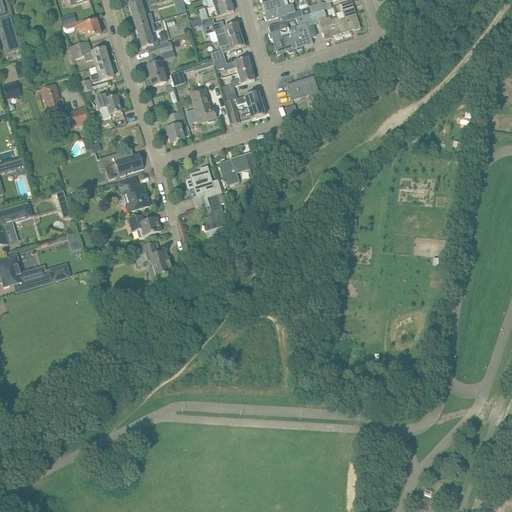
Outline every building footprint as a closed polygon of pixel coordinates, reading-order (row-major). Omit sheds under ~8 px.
[(131,0),(133,4),(128,6),(136,29),(153,24),(150,15),(144,17),(139,0),(131,0)] [(288,21),(295,19),(310,14),(309,8),(295,13),(293,5),(285,8),(282,0),(274,0),(262,4),(266,15),(265,16),(266,22),(286,16),(288,21)] [(406,1),(409,0),(385,0),(386,1),(387,0),(393,0),(397,12),(408,9),(406,1)] [(233,13),(230,1),(214,6),(216,14),(211,15),(212,18),(201,22),(202,26),(203,29),(214,25),(212,19),(233,13)] [(338,21),(342,34),(343,34),(345,36),(350,35),(350,31),(354,30),(354,31),(360,29),(351,2),(338,6),(340,13),(341,13),(343,19),(338,21)] [(321,3),(308,7),(309,8),(310,14),(323,10),(321,4),(321,3)] [(326,19),(323,10),(310,14),(314,26),(319,24),(325,41),(331,39),(330,38),(334,36),(337,39),(341,38),(342,34),(338,21),(337,18),(330,21),(329,18),(326,19)] [(296,34),(290,36),(295,49),(298,52),(302,50),(303,47),(306,46),(307,47),(313,45),(307,28),(314,26),(310,14),(295,19),(298,27),(295,28),(296,34)] [(73,15),(61,18),(64,26),(76,22),(73,15)] [(19,50),(10,17),(0,20),(0,24),(8,53),(19,50)] [(87,40),(87,39),(100,35),(96,21),(89,23),(88,20),(62,28),(64,33),(66,34),(74,32),(74,29),(78,28),(80,35),(78,36),(80,42),(87,40)] [(294,50),(295,49),(290,36),(280,39),(277,32),(288,29),(286,22),(268,27),(271,38),(277,56),(283,54),(283,53),(287,52),(289,54),(294,53),(294,50)] [(155,32),(153,24),(136,29),(142,50),(153,46),(149,34),(155,32)] [(214,25),(203,29),(205,36),(214,33),(218,43),(240,36),(237,24),(216,30),(214,25)] [(244,47),(240,36),(218,43),(220,51),(211,54),(214,63),(225,60),(223,53),(244,47)] [(159,47),(161,54),(161,55),(173,52),(170,43),(169,44),(168,40),(158,43),(159,47)] [(95,68),(109,64),(104,50),(91,54),(88,43),(69,49),(73,62),(84,58),(85,63),(93,60),(95,68)] [(147,50),(150,58),(161,54),(159,47),(147,50)] [(163,63),(161,55),(161,54),(150,58),(148,58),(150,66),(147,67),(153,87),(166,83),(160,64),(163,63)] [(226,65),(225,60),(214,63),(216,72),(223,69),(224,72),(236,69),(237,75),(251,71),(247,59),(226,65)] [(109,64),(95,68),(98,76),(90,78),(92,84),(100,82),(113,78),(109,64)] [(222,89),(225,97),(235,94),(233,88),(254,82),(251,71),(237,75),(239,80),(230,82),(231,86),(222,89)] [(186,84),(185,81),(181,73),(168,78),(172,89),(186,84)] [(318,92),(313,77),(287,86),(292,101),(310,95),(312,101),(310,102),(313,110),(326,106),(321,91),(318,92)] [(83,94),(91,91),(92,91),(89,81),(80,84),(83,94)] [(2,87),(6,101),(21,97),(16,82),(2,87)] [(47,121),(55,118),(64,115),(56,86),(41,90),(46,108),(44,109),(45,111),(44,112),(47,121)] [(216,119),(214,111),(211,111),(205,90),(190,95),(199,124),(216,119)] [(85,94),(83,95),(86,104),(94,101),(91,91),(85,93),(85,94)] [(235,94),(225,97),(228,108),(234,107),(233,101),(235,100),(237,106),(246,103),(248,109),(261,105),(258,93),(237,99),(235,94)] [(121,112),(116,97),(107,100),(106,100),(104,95),(96,98),(99,110),(108,107),(110,115),(111,115),(121,112)] [(468,102),(465,119),(469,120),(470,120),(474,103),(468,102)] [(179,127),(185,125),(179,103),(173,105),(176,115),(168,117),(171,128),(166,130),(171,145),(184,141),(179,127)] [(265,116),(261,105),(248,109),(249,114),(240,117),(242,123),(265,116)] [(284,109),(287,121),(297,117),(294,106),(284,109)] [(68,114),(73,129),(91,123),(86,108),(68,114)] [(239,124),(236,112),(230,114),(233,125),(239,124)] [(90,139),(83,141),(88,155),(97,152),(94,145),(92,145),(90,139)] [(130,152),(100,161),(103,170),(113,167),(116,179),(126,176),(126,174),(143,169),(138,155),(132,157),(130,152)] [(236,174),(249,170),(244,156),(233,159),(234,161),(219,165),(226,188),(239,184),(236,174)] [(22,160),(15,162),(18,170),(24,168),(22,160)] [(204,199),(221,194),(217,181),(212,183),(207,167),(200,170),(200,172),(189,175),(190,179),(185,181),(188,191),(193,189),(196,198),(203,196),(204,199)] [(255,168),(249,170),(253,184),(260,182),(255,168)] [(119,185),(126,206),(128,214),(149,207),(143,187),(137,189),(135,180),(119,185)] [(221,194),(204,199),(206,207),(210,205),(213,217),(201,221),(203,226),(202,227),(202,228),(203,228),(204,233),(227,226),(224,214),(223,214),(220,205),(224,204),(221,194)] [(4,236),(1,226),(31,217),(27,203),(0,211),(0,247),(7,245),(11,244),(9,234),(4,236)] [(132,233),(137,232),(139,239),(144,238),(161,232),(157,219),(143,223),(141,216),(128,220),(132,233)] [(156,243),(146,246),(141,248),(142,249),(131,252),(133,257),(136,271),(152,266),(154,271),(155,277),(156,279),(174,274),(169,260),(168,261),(165,252),(159,254),(156,243)] [(98,249),(85,253),(86,259),(100,255),(98,249)] [(16,256),(0,260),(0,284),(2,283),(4,289),(46,277),(45,272),(44,268),(21,274),(16,256)] [(92,277),(104,274),(100,262),(88,265),(92,277)] [(66,266),(49,271),(52,282),(69,278),(66,266)] [(397,341),(410,341),(411,330),(397,330),(397,341)]
